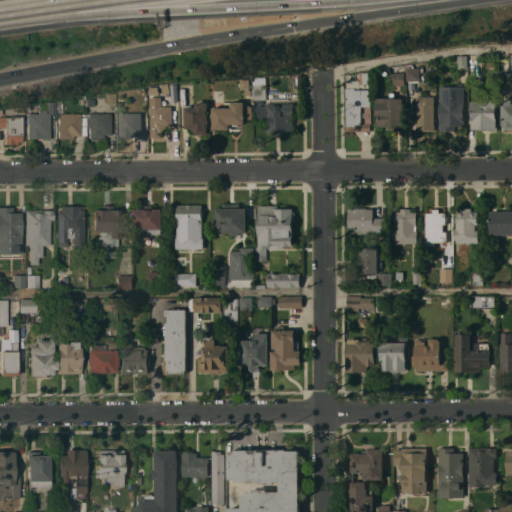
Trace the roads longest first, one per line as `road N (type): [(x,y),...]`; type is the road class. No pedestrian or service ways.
road 1 (residential): [(511,410),(0,413)]
road 2 (residential): [(511,169),(0,169)]
road 3 (residential): [(322,71),(322,511)]
road 4 (motorway): [(0,22),(396,0)]
road 5 (motorway): [(0,80),(293,29)]
road 6 (motorway): [(293,29),(475,0)]
road 7 (motorway): [(0,20),(137,0)]
